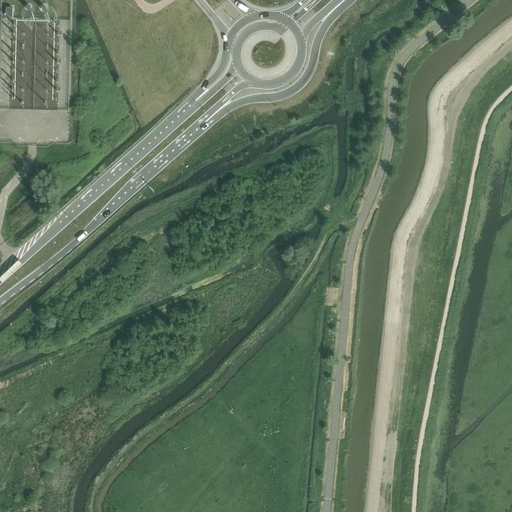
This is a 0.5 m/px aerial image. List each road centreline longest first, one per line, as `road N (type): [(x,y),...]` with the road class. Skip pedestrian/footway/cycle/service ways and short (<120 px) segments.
road 1 (primary): [(0,302),(222,108)]
road 2 (primary): [(197,102),(0,282)]
road 3 (primary): [(222,108),(290,92),(311,69),(333,10)]
